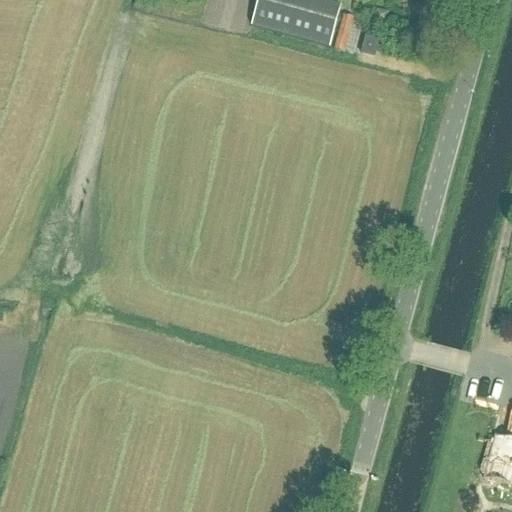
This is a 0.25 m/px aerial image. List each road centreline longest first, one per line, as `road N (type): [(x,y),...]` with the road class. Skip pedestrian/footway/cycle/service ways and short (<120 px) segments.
road 1 (tertiary): [(349,511),(485,0)]
road 2 (track): [(511,235),(477,371)]
